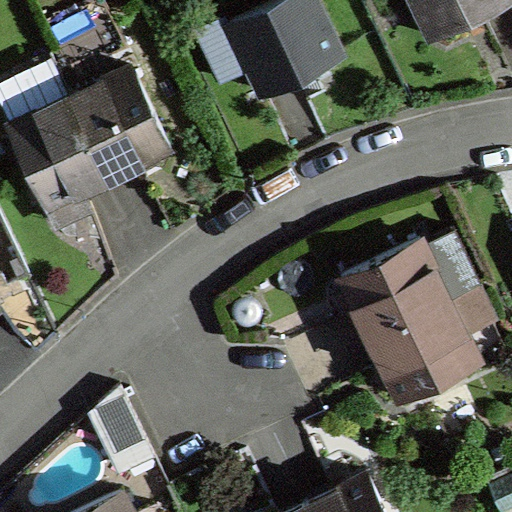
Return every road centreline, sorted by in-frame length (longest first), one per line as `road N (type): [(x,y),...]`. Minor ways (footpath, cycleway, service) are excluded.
road 1 (residential): [(150,305),(321,193),(423,154),(511,137)]
road 2 (residential): [(0,440),(150,305)]
